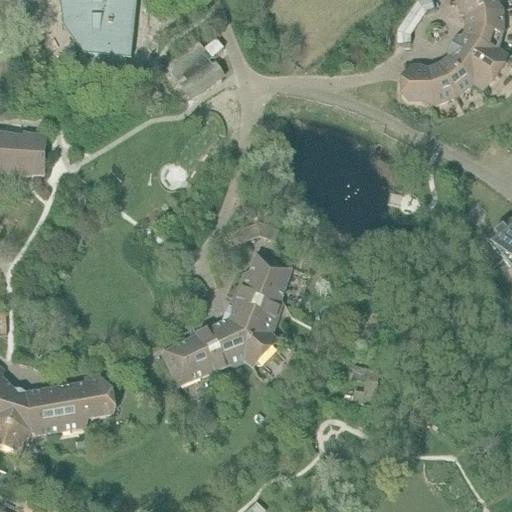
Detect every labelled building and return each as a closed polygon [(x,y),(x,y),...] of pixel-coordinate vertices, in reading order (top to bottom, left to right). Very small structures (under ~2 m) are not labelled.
[(61,0),(61,22),(60,22),(62,30),(85,30),(84,36),(127,41),(128,40),(130,15),(135,16),(135,14),(130,14),(131,0),(61,0)] [(410,72),(401,85),(401,100),(407,106),(431,105),(432,109),(444,106),(465,95),(473,87),(480,93),(497,80),(503,59),(495,55),(499,46),(502,25),(500,14),(497,14),(491,0),(460,0),(457,4),(461,16),(466,21),(467,31),(464,41),(465,43),(460,54),(452,62),(449,62),(438,70),(426,75),(420,71),(410,72)] [(417,4),(395,35),(396,49),(410,48),(410,39),(426,16),(434,14),(430,1),(417,4)] [(192,44),(166,72),(177,83),(183,77),(188,84),(182,89),(190,102),(222,81),(214,68),(210,70),(200,58),(203,55),(192,44)] [(0,176),(17,175),(21,180),(44,179),(43,161),(46,141),(34,139),(34,143),(25,142),(23,141),(23,143),(15,142),(15,140),(1,138),(1,140),(0,139),(0,176)] [(259,208),(245,204),(241,219),(254,223),(259,208)] [(511,221),(487,242),(511,273),(511,221)] [(281,235),(259,226),(226,237),(231,250),(259,239),(277,246),(281,235)] [(212,334),(164,359),(178,389),(229,369),(233,370),(245,365),(252,371),(255,368),(261,368),(273,355),(273,349),(276,347),(269,340),(280,309),(278,307),(290,272),(259,259),(250,279),(245,281),(223,328),(212,333),(212,334)] [(378,374),(357,371),(355,382),(376,386),(378,374)] [(0,448),(15,453),(31,436),(40,439),(83,431),(85,424),(111,420),(113,413),(110,398),(98,382),(87,384),(86,389),(24,400),(24,402),(12,399),(13,397),(0,384),(0,448)]
